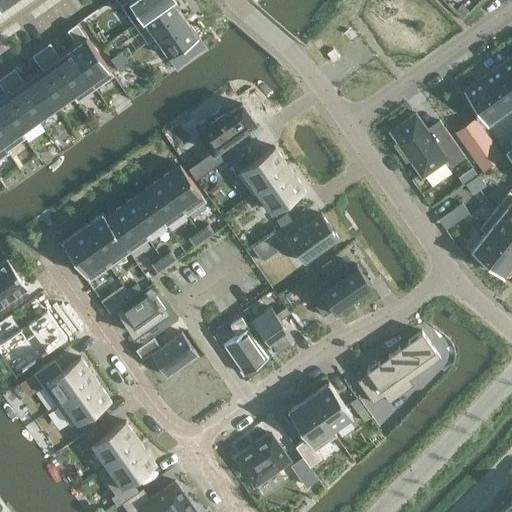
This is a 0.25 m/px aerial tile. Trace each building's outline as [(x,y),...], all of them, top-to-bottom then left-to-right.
[(0,0),(0,9),(2,8),(2,7),(12,0),(0,0)] [(128,0),(142,19),(168,0),(128,0)] [(172,0),(168,0),(142,19),(155,37),(184,17),(172,0)] [(462,4),(456,10),(463,17),(469,11),(462,4)] [(171,55),(198,36),(198,35),(197,35),(184,17),(155,37),(168,56),(168,57),(171,55)] [(67,49),(91,82),(109,69),(77,23),(67,30),(76,43),(67,49)] [(49,42),(40,48),(73,94),(91,82),(67,49),(59,55),(49,42)] [(40,48),(31,54),(41,68),(32,74),(56,107),(73,94),(40,48)] [(121,52),(111,59),(116,65),(125,58),(121,52)] [(511,53),(499,63),(511,82),(511,53)] [(120,72),(130,65),(125,58),(116,65),(120,72)] [(511,82),(499,63),(481,76),(504,109),(511,103),(511,82)] [(14,67),(5,73),(38,119),(56,107),(32,74),(23,80),(14,67)] [(0,76),(0,84),(5,92),(0,96),(0,103),(20,132),(38,119),(5,73),(0,76)] [(481,76),(462,89),(486,122),(504,109),(481,76)] [(0,140),(3,144),(20,132),(0,103),(0,140)] [(212,150),(188,167),(196,179),(234,151),(227,141),(255,122),(242,103),(226,114),(222,107),(195,126),(212,150)] [(415,112),(390,130),(398,142),(394,144),(406,160),(409,158),(422,176),(446,159),(450,165),(464,155),(444,126),(431,135),(415,112)] [(475,117),(465,124),(470,130),(479,124),(475,117)] [(465,124),(455,131),(460,137),(470,130),(465,124)] [(479,124),(470,130),(474,137),(484,130),(479,124)] [(470,130),(460,137),(464,144),(474,137),(470,130)] [(484,130),(474,137),(479,143),(489,137),(484,130)] [(474,137),(464,144),(469,150),(479,143),(474,137)] [(489,137),(479,143),(483,150),(493,143),(489,137)] [(479,143),(469,150),(474,157),(483,150),(479,143)] [(493,143),(483,150),(488,156),(498,149),(493,143)] [(275,146),(238,172),(252,192),(256,190),(289,167),(275,146)] [(498,149),(488,156),(493,163),(502,156),(498,149)] [(483,150),(474,157),(478,163),(488,156),(483,150)] [(488,156),(478,163),(483,170),(493,163),(488,156)] [(180,163),(160,177),(181,206),(184,211),(186,213),(205,199),(201,193),(180,163)] [(289,167),(256,190),(270,210),(304,187),(289,167)] [(478,174),(472,179),(479,188),(485,184),(478,174)] [(160,177),(142,190),(162,220),(166,224),(184,211),(181,206),(160,177)] [(472,179),(465,183),(472,193),(479,188),(472,179)] [(142,190),(123,203),(144,233),(162,220),(142,190)] [(511,192),(509,190),(494,208),(511,222),(511,192)] [(462,202),(455,207),(462,216),(469,212),(462,202)] [(105,216),(104,216),(125,246),(129,251),(147,238),(144,233),(123,203),(105,216)] [(511,222),(494,208),(480,226),(485,231),(511,252),(511,222)] [(103,212),(82,226),(109,265),(129,251),(125,246),(104,216),(105,216),(103,212)] [(286,212),(276,219),(280,225),(291,218),(286,212)] [(321,213),(286,237),(304,262),(339,238),(321,213)] [(206,224),(198,230),(203,238),(212,232),(206,224)] [(82,226),(62,241),(89,279),(109,265),(82,226)] [(198,230),(189,236),(195,244),(203,238),(198,230)] [(274,231),(251,246),(261,260),(284,245),(274,231)] [(470,248),(470,249),(471,250),(501,274),(502,275),(503,274),(511,262),(511,252),(485,231),(471,248),(470,248)] [(169,250),(160,256),(166,264),(174,259),(169,250)] [(160,256),(152,262),(158,270),(166,264),(160,256)] [(7,258),(0,263),(0,306),(27,287),(7,258)] [(321,292),(311,299),(323,316),(333,309),(335,312),(372,286),(356,263),(319,290),(321,292)] [(137,283),(127,290),(132,296),(142,289),(137,283)] [(122,284),(115,288),(125,301),(131,297),(122,284)] [(151,289),(119,311),(134,333),(166,310),(151,289)] [(270,306),(251,319),(274,352),(293,338),(270,306)] [(10,314),(0,320),(0,352),(16,375),(68,338),(47,308),(20,328),(10,314)] [(237,334),(223,343),(244,373),(268,357),(248,328),(249,328),(241,316),(230,324),(237,334)] [(369,372),(357,380),(373,402),(384,394),(389,401),(413,384),(409,378),(440,356),(422,330),(366,369),(369,372)] [(155,335),(135,348),(142,358),(150,352),(166,375),(197,354),(181,331),(162,344),(155,335)] [(53,360),(34,373),(56,404),(62,400),(95,377),(81,356),(61,370),(53,360)] [(62,400),(56,404),(70,425),(109,397),(95,377),(62,400)] [(328,382),(308,396),(332,429),(352,415),(328,382)] [(308,396),(288,410),(307,438),(295,446),(309,466),(321,458),(316,449),(336,435),(332,429),(308,396)] [(356,397),(350,402),(357,412),(363,408),(356,397)] [(90,420),(79,427),(83,432),(94,425),(90,420)] [(126,420),(92,444),(107,464),(140,441),(126,420)] [(237,457),(235,458),(236,460),(236,459),(254,485),(290,460),(272,434),(273,434),(272,433),(270,434),(237,457)] [(140,441),(107,464),(121,485),(154,461),(140,441)] [(317,478),(302,457),(291,465),(306,486),(317,478)] [(142,487),(122,502),(129,511),(132,511),(140,507),(143,511),(197,511),(175,480),(150,498),(142,487)] [(511,511),(511,498),(497,511),(511,511)]
